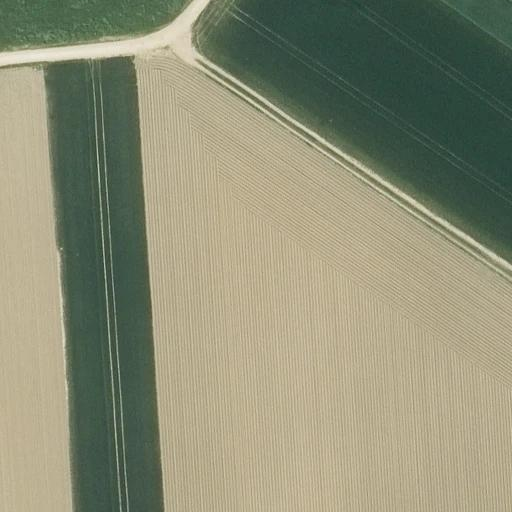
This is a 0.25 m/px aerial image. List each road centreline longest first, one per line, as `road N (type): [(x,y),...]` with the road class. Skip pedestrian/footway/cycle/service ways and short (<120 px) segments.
road 1 (track): [(164,48),(511,282)]
road 2 (track): [(202,0),(164,48),(0,63)]
